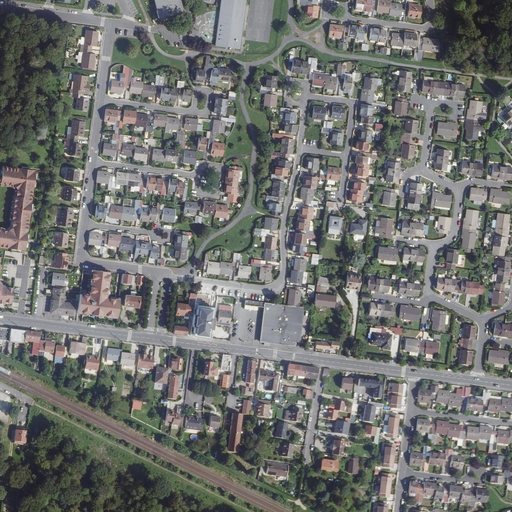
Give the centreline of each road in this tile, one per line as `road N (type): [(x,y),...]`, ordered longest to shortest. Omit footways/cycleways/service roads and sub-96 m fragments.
road 1 (residential): [(167,276),(262,288),(279,283),(300,148)]
road 2 (track): [(249,511),(32,403)]
road 3 (residential): [(299,504),(322,359)]
road 4 (residential): [(47,14),(110,23),(100,99)]
